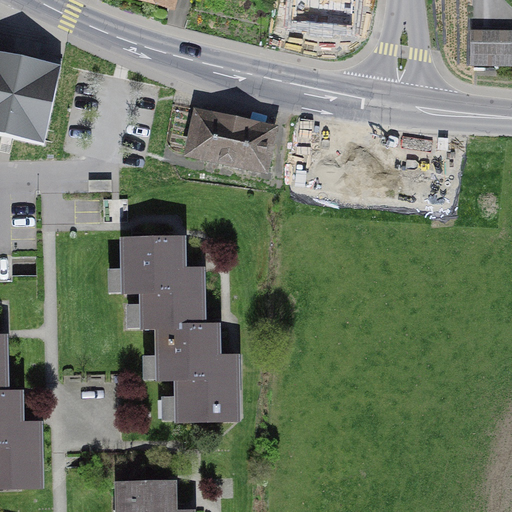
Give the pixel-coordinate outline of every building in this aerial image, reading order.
[(94,0),(177,19),(181,0),(94,0)] [(511,35),(472,35),(471,72),(511,73),(511,35)] [(58,69),(0,56),(0,127),(42,137),(58,69)] [(279,134),(194,117),(183,165),(269,183),(279,134)] [(141,330),(158,329),(207,328),(205,270),(187,271),(187,238),(120,240),(122,296),(140,296),(141,330)] [(219,328),(207,328),(158,329),(160,382),(179,381),(181,425),(242,423),(241,357),(220,357),(219,328)] [(21,396),(7,396),(0,396),(0,491),(43,491),(42,424),(22,424),(21,396)] [(177,511),(177,485),(115,487),(115,511),(177,511)]
